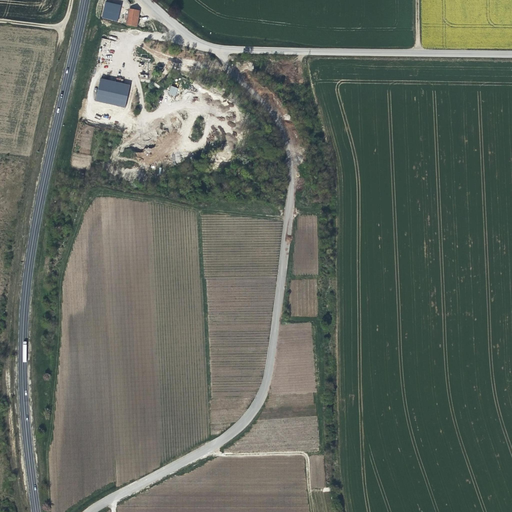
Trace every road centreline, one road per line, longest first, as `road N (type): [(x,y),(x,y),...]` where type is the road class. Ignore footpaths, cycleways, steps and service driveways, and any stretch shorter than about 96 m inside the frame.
road 1 (primary): [(84,0),(23,307),(21,384),(35,511)]
road 2 (unclassified): [(511,54),(215,48),(144,0)]
road 3 (track): [(311,511),(304,454),(203,449)]
